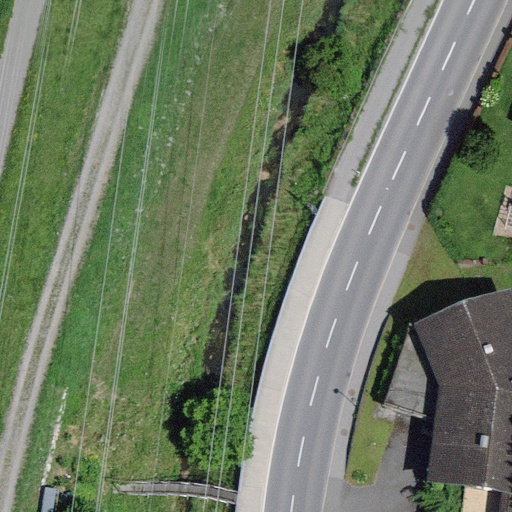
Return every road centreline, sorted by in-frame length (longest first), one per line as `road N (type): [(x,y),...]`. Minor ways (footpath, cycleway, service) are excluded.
road 1 (secondary): [(304,511),(329,375),(363,275),(486,0)]
road 2 (track): [(7,511),(62,286),(162,0)]
road 3 (track): [(0,134),(33,0)]
